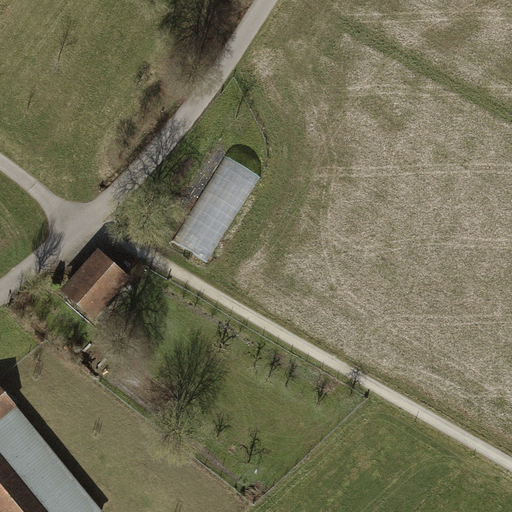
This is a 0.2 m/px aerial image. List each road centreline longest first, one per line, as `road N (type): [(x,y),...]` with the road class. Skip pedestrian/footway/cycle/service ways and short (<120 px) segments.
road 1 (track): [(511,468),(298,351),(116,236),(81,227),(0,161)]
road 2 (unclassified): [(265,0),(147,162),(81,227)]
